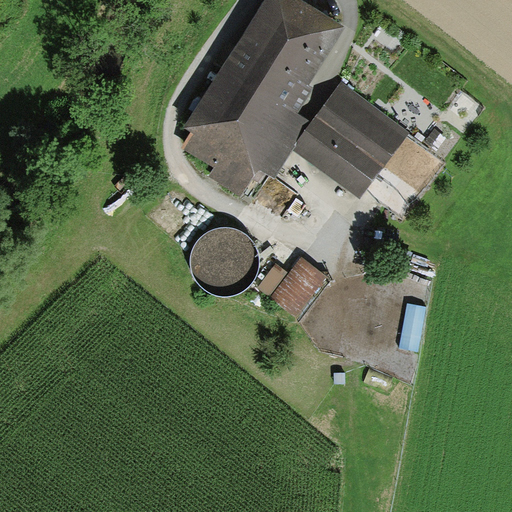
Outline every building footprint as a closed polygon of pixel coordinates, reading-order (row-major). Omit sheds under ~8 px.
[(299,0),(264,0),(178,137),(243,185),(341,25),(299,0)] [(340,88),(287,159),(346,207),(404,140),(340,88)] [(194,248),(219,297),(270,272),(245,222),(194,248)] [(292,272),(280,263),(262,287),(299,315),(332,273),(306,254),(292,272)] [(405,345),(422,348),(429,306),(412,303),(405,345)]
